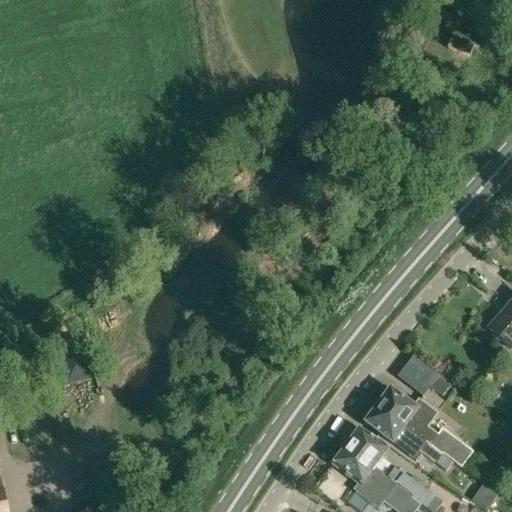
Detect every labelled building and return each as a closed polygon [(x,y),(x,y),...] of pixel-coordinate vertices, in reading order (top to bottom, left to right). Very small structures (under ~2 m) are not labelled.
[(511,303),(488,331),(511,351),(511,303)] [(437,378),(429,389),(442,398),(450,388),(437,378)] [(391,391),(377,409),(428,446),(442,456),(443,455),(454,463),(462,468),(473,453),(445,432),(441,437),(428,428),(438,414),(419,400),(413,407),(391,391)] [(377,409),(365,425),(392,445),(406,456),(412,448),(421,455),(423,453),(428,446),(377,409)] [(360,432),(346,449),(392,484),(399,474),(381,460),(387,452),(360,432)] [(437,464),(442,456),(428,446),(423,453),(437,464)] [(346,449),(333,467),(359,486),(355,492),(378,509),(383,503),(395,511),(414,511),(420,505),(413,500),(394,486),(392,484),(346,449)] [(403,475),(394,486),(413,500),(420,505),(427,510),(435,499),(403,475)] [(483,487),(472,504),(483,511),(487,511),(498,497),(483,487)]
